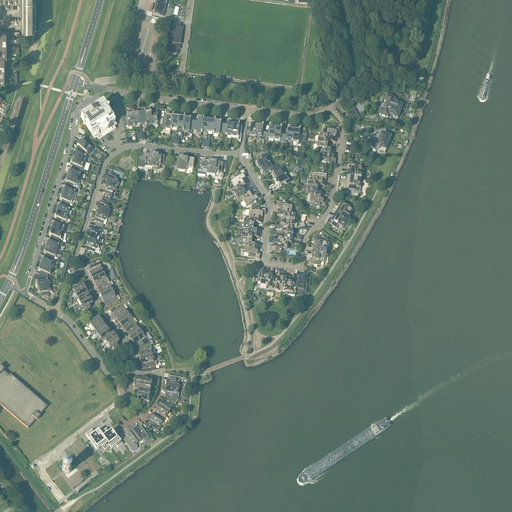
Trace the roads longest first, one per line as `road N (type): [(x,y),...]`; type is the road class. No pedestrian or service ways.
road 1 (residential): [(342,133),(332,202),(306,238),(300,268),(265,263),(269,199),(241,155)]
road 2 (residential): [(82,271),(77,251),(111,156),(133,146),(241,155)]
road 3 (residential): [(24,294),(75,111),(98,87)]
road 4 (secondary): [(7,284),(75,81)]
road 5 (unclassified): [(246,110),(115,90)]
road 6 (unknown): [(126,398),(43,460),(53,480)]
